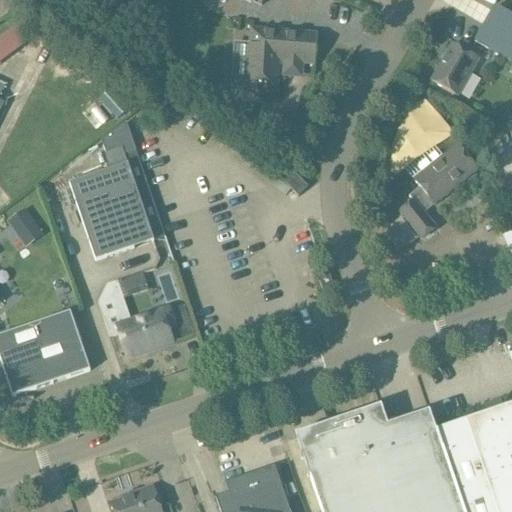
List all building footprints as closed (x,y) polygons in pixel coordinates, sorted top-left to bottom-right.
[(511,65),(511,19),(494,9),(482,31),(474,44),(511,65)] [(237,45),(236,64),(248,65),(245,90),(277,93),(279,63),(284,64),(284,74),(302,75),(303,65),(315,66),(315,62),(317,36),(250,30),(249,46),(237,45)] [(0,64),(23,51),(12,33),(0,39),(0,64)] [(478,62),(452,47),(431,84),(457,99),(478,62)] [(110,172),(69,186),(96,263),(154,244),(134,185),(145,181),(139,162),(130,135),(118,139),(122,150),(104,157),(110,172)] [(478,173),(457,147),(413,182),(420,190),(409,198),(413,203),(399,215),(421,242),(435,230),(423,216),(434,207),(434,208),(478,173)] [(308,189),(291,172),(282,181),(298,198),(308,189)] [(43,236),(25,210),(7,223),(25,249),(43,236)] [(149,291),(143,274),(107,286),(98,304),(110,340),(120,336),(128,360),(171,345),(166,330),(174,328),(168,311),(131,323),(123,300),(149,291)] [(333,288),(328,274),(317,278),(322,292),(333,288)] [(90,373),(70,314),(0,337),(0,361),(13,399),(90,373)] [(511,511),(511,406),(503,409),(499,396),(482,402),(486,415),(393,447),(380,409),(296,437),(321,511),(511,511)] [(289,511),(274,468),(225,485),(228,495),(216,499),(220,511),(289,511)] [(134,497),(110,505),(112,511),(160,511),(153,489),(134,495),(134,497)]
